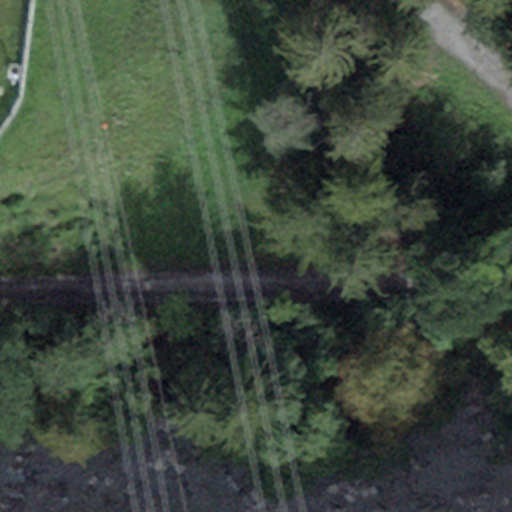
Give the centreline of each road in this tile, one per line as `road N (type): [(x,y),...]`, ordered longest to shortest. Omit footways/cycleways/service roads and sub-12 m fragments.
road 1 (unclassified): [(511,274),(437,283),(0,291)]
road 2 (track): [(406,0),(511,86)]
